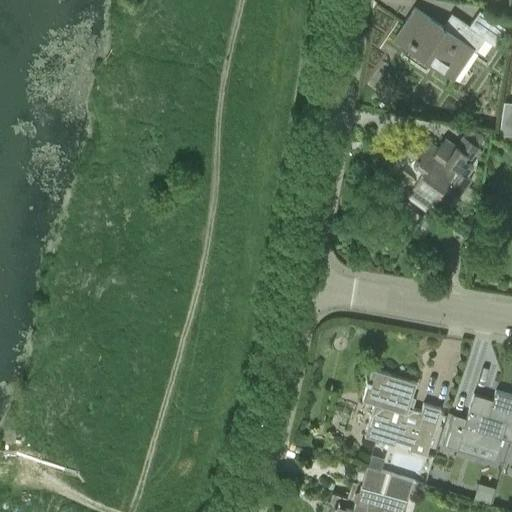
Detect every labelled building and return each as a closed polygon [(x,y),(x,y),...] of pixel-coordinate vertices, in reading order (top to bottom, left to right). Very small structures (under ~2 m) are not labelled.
[(396,34),(393,39),(394,40),(398,35),(413,45),(414,44),(426,52),(433,57),(429,63),(452,79),(455,74),(472,50),(475,51),(484,39),(493,45),(503,28),(492,20),(491,21),(496,24),(491,31),(486,28),(482,35),(468,26),(452,15),(443,27),(414,7),(396,34)] [(511,131),(511,98),(506,98),(500,130),(511,131)] [(384,180),(380,186),(392,194),(395,189),(424,210),(431,200),(442,208),(445,204),(450,208),(470,179),(466,176),(474,166),(469,163),(464,159),(467,154),(454,144),(452,148),(441,141),(437,147),(424,137),(420,143),(413,138),(403,131),(395,142),(405,149),(399,158),(395,155),(383,171),(388,175),(384,180)] [(366,383),(361,399),(374,403),(364,435),(394,445),(395,440),(410,445),(409,449),(426,455),(441,408),(423,403),(420,411),(411,407),(414,398),(411,397),(415,381),(371,368),(367,379),(366,379),(365,382),(366,383)] [(452,412),(442,444),(456,449),(460,437),(498,449),(501,437),(511,440),(511,395),(495,390),(492,400),(473,394),(466,417),(452,412)] [(401,511),(406,499),(412,480),(366,465),(360,484),(359,487),(359,489),(354,492),(352,497),(355,502),(352,511),(338,506),(337,506),(334,511),(401,511)]
